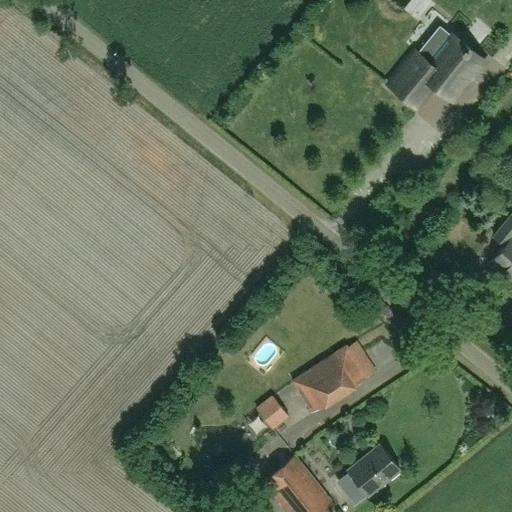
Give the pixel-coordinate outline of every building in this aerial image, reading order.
[(387,84),(416,107),(434,86),(452,101),(467,83),(466,83),(470,78),(471,78),(485,61),(451,33),(428,62),(415,51),(387,84)] [(488,263),(500,274),(502,272),(511,279),(511,236),(511,234),(511,214),(493,235),(504,244),(488,263)] [(323,404),(303,372),(291,380),(311,412),(323,404)] [(272,428),(288,415),(272,396),(256,408),(272,428)] [(368,495),(400,468),(380,444),(347,470),(368,495)] [(287,511),(316,511),(331,500),(294,455),(262,481),(287,511)] [(268,511),(256,495),(245,504),(251,511),(268,511)]
